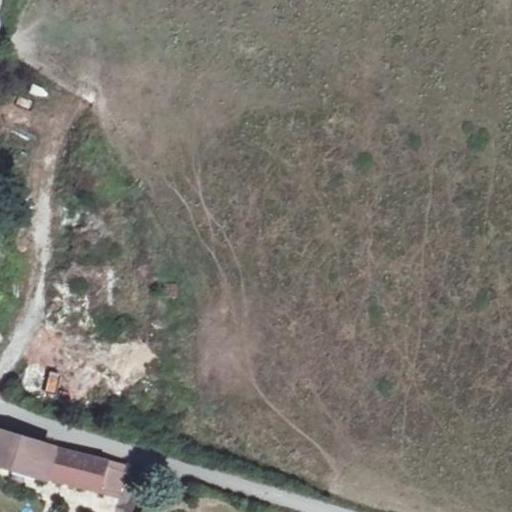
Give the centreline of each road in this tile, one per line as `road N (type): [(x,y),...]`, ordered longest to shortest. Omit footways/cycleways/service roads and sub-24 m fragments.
road 1 (unclassified): [(323,511),(0,409)]
road 2 (track): [(86,93),(53,155),(46,270),(0,375)]
